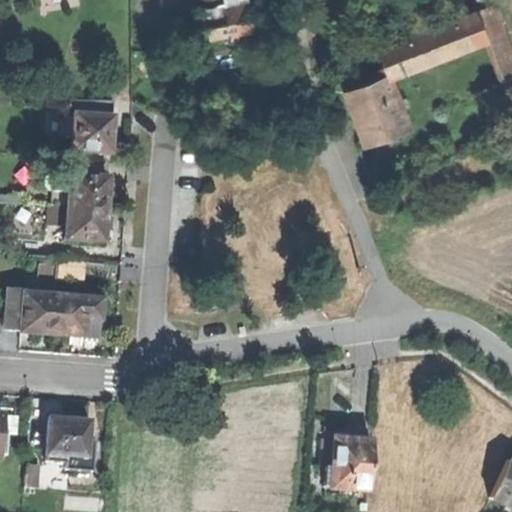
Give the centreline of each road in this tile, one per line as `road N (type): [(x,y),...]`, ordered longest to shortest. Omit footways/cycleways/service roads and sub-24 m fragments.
road 1 (unclassified): [(306,0),(298,23),(321,125),(394,323)]
road 2 (residential): [(170,127),(156,326),(165,360)]
road 3 (residential): [(165,360),(394,323)]
road 4 (residential): [(0,372),(117,378),(165,360)]
road 5 (unclassified): [(394,323),(442,317),(466,324),(511,360)]
